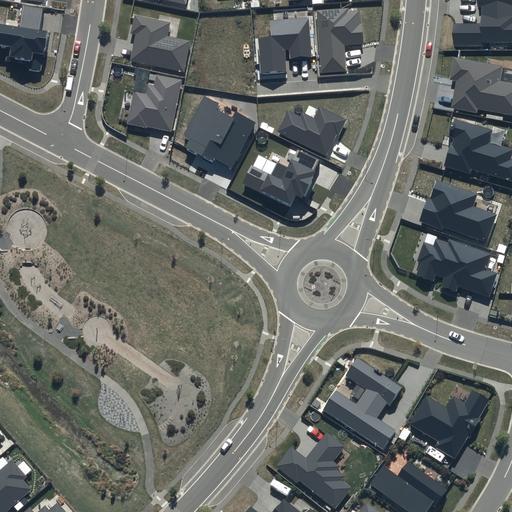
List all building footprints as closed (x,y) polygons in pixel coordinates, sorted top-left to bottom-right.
[(511,0),(478,0),(479,10),(483,10),(483,26),(455,26),(456,49),(485,49),(485,46),(511,45),(511,0)] [(349,12),(317,14),(321,77),(347,76),(345,49),(364,48),(363,27),(361,28),(360,14),(349,15),(349,12)] [(257,38),(260,74),(286,72),(284,50),(288,49),(289,59),(312,57),(308,18),(271,21),(272,37),(257,38)] [(136,38),(131,63),(185,74),(191,45),(168,40),(171,26),(135,19),(131,37),(136,38)] [(243,39),(242,19),(211,21),(212,42),(196,44),(198,73),(226,71),(227,74),(247,73),(245,49),(238,50),(237,40),(243,39)] [(49,31),(0,23),(0,44),(15,47),(13,60),(31,63),(30,69),(40,71),(43,56),(45,56),(49,31)] [(505,69),(456,60),(452,83),(458,84),(453,111),(480,116),(480,112),(511,117),(511,86),(502,85),(505,69)] [(182,84),(157,79),(155,89),(148,88),(146,95),(134,93),(127,128),(148,132),(148,130),(172,135),(182,84)] [(204,95),(182,136),(189,139),(185,147),(213,162),(215,157),(231,166),(255,123),(235,112),(232,118),(217,109),(220,104),(204,95)] [(288,110),(277,131),(326,155),(336,135),(339,136),(347,119),(319,106),(313,118),(302,112),(300,116),(288,110)] [(493,135),(455,124),(450,142),(454,143),(453,147),(451,146),(444,170),(471,178),(472,174),(511,184),(511,163),(511,164),(511,160),(511,152),(490,146),(493,135)] [(281,179),(251,164),(242,184),(290,207),(296,194),(302,197),(320,159),(297,147),(281,179)] [(478,198),(437,184),(430,203),(428,202),(420,225),(442,233),(443,230),(488,246),(498,218),(474,210),(478,198)] [(422,266),(417,279),(434,285),(436,279),(444,282),(442,290),(457,295),(459,290),(490,301),(498,278),(487,274),(492,258),(450,243),(449,248),(436,243),(434,249),(424,245),(417,265),(422,266)] [(357,360),(348,375),(367,387),(357,403),(335,389),(320,411),(386,453),(399,432),(375,416),(385,401),(391,404),(401,388),(357,360)] [(455,460),(489,402),(471,392),(464,403),(453,397),(447,408),(428,397),(411,426),(439,441),(434,449),(455,460)] [(341,445),(326,432),(305,457),(289,444),(273,464),(296,482),(298,477),(333,505),(349,486),(339,479),(344,474),(335,467),(338,464),(331,458),(341,445)] [(0,511),(4,511),(3,511),(31,487),(22,477),(26,474),(11,457),(0,465),(0,511)] [(409,511),(430,511),(447,490),(407,461),(397,473),(384,464),(370,483),(409,511)] [(315,511),(310,507),(305,511),(301,511),(283,497),(270,511),(259,511),(250,505),(244,511),(315,511)] [(382,511),(365,500),(356,511),(382,511)] [(74,511),(72,509),(68,511),(65,511),(56,502),(48,509),(44,504),(34,511),(29,506),(21,511),(74,511)]
